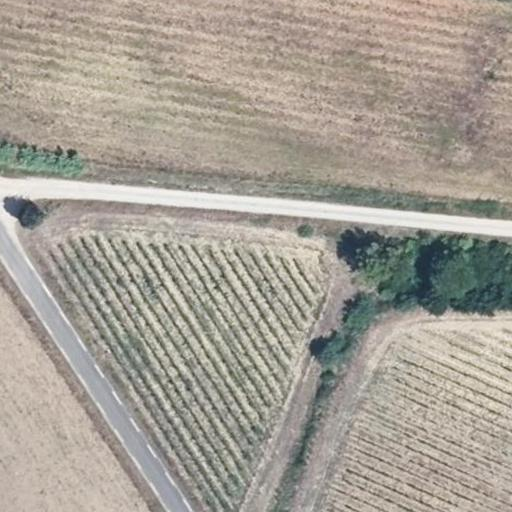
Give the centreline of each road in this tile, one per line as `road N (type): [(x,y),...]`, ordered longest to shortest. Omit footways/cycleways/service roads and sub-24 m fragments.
road 1 (track): [(511,227),(79,187),(34,186),(0,198)]
road 2 (tertiary): [(0,234),(182,511)]
